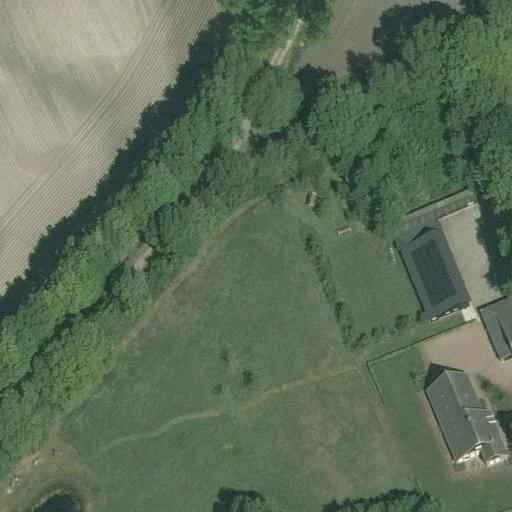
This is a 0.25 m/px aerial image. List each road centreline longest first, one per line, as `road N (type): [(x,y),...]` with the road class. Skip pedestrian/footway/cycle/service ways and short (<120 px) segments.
road 1 (track): [(0,423),(223,165)]
road 2 (track): [(511,7),(223,165)]
road 3 (track): [(223,165),(304,0)]
